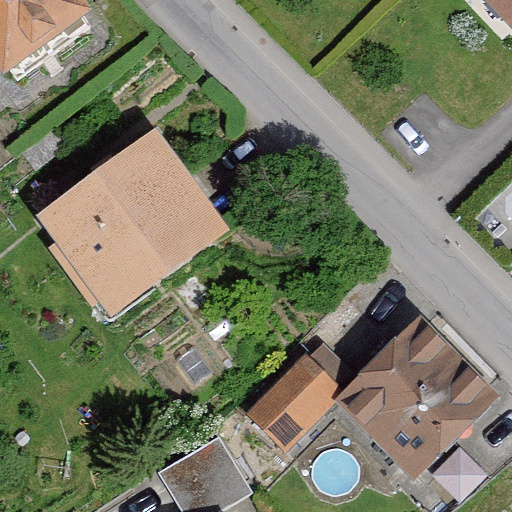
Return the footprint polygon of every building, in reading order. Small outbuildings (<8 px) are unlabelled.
[(98,21),(82,0),(0,0),(0,66),(12,83),(98,21)] [(511,0),(481,0),(480,2),(511,35),(511,0)] [(235,239),(159,138),(42,227),(118,327),(235,239)] [(508,400),(426,322),(340,410),(422,489),(429,482),(459,510),(486,482),(456,453),(508,400)] [(340,397),(303,363),(248,422),(284,456),(340,397)] [(222,430),(160,462),(185,511),(187,511),(249,480),(222,430)]
